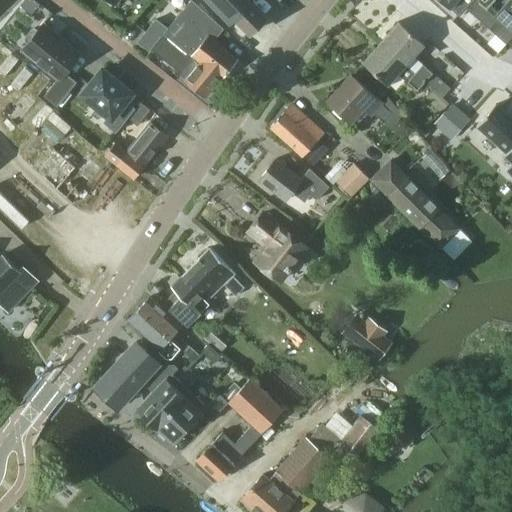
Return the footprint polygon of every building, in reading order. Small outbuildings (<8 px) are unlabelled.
[(191,0),(189,0),(167,27),(163,32),(190,55),(191,53),(193,55),(221,78),(238,58),(214,39),(223,28),(191,0)] [(204,0),(230,26),(231,24),(230,24),(236,18),(250,32),(265,17),(248,0),(204,0)] [(477,0),(440,0),(450,8),(451,8),(460,17),(467,8),(489,27),(495,33),(503,23),(497,18),(496,17),(484,7),(477,0)] [(503,23),(495,33),(506,42),(511,35),(511,32),(510,30),(511,28),(511,17),(510,15),(511,14),(506,9),(504,8),(496,17),(497,18),(503,23)] [(206,96),(221,78),(193,55),(191,53),(190,55),(163,32),(167,27),(155,18),(137,41),(149,50),(151,49),(177,70),(176,71),(186,79),(206,96)] [(381,42),(425,81),(433,72),(415,56),(425,44),(399,21),(381,42)] [(25,40),(28,43),(23,49),(58,78),(44,95),(57,105),(77,81),(65,72),(80,53),(43,23),(38,30),(35,28),(31,30),(26,36),(25,40)] [(417,90),(425,81),(381,42),(363,62),(389,85),(399,74),(417,90)] [(128,118),(132,112),(123,104),(132,92),(102,68),(81,95),(108,117),(105,122),(116,131),(128,118)] [(425,81),(444,97),(452,88),(433,72),(425,81)] [(351,74),(328,100),(352,122),(363,110),(371,117),(373,114),(383,123),(397,107),(388,98),(384,103),(351,74)] [(138,126),(150,109),(140,101),(132,112),(128,118),(138,126)] [(303,156),(325,133),(292,103),(271,127),(303,156)] [(511,116),(497,103),(476,126),(506,153),(503,156),(511,164),(507,168),(511,172),(511,116)] [(451,105),(441,116),(457,130),(467,119),(451,105)] [(59,111),(46,121),(58,135),(70,125),(59,111)] [(126,150),(144,165),(168,136),(149,121),(126,150)] [(106,155),(133,178),(144,165),(126,150),(116,142),(106,155)] [(301,177),(276,158),(259,180),(286,201),(292,192),(305,202),(310,195),(317,200),(330,186),(309,167),(301,177)] [(390,158),(370,178),(388,196),(388,197),(442,249),(444,248),(455,258),(473,240),(462,229),(390,158)] [(350,195),(368,177),(354,164),(336,182),(350,195)] [(281,280),(307,247),(265,213),(249,231),(264,243),(258,251),(261,253),(255,260),(281,280)] [(207,301),(208,301),(225,284),(231,290),(241,281),(234,274),(236,273),(210,247),(181,277),(207,301)] [(0,255),(0,301),(8,310),(37,280),(22,266),(19,269),(3,253),(0,255)] [(210,303),(208,301),(207,301),(181,277),(171,287),(175,291),(162,303),(188,325),(202,312),(202,311),(210,303)] [(137,310),(176,345),(182,338),(175,333),(182,325),(149,296),(137,310)] [(180,349),(176,345),(137,310),(127,322),(159,351),(166,358),(172,358),(180,349)] [(122,409),(129,401),(166,362),(141,339),(100,382),(100,389),(122,409)] [(155,426),(190,389),(173,374),(179,367),(175,364),(168,364),(166,362),(150,379),(159,388),(138,410),(141,414),(140,415),(153,428),(154,426),(155,426)] [(219,480),(283,407),(251,378),(231,400),(256,422),(236,443),(223,431),(196,458),(198,461),(198,464),(205,471),(209,470),(219,480)] [(190,389),(155,426),(156,428),(157,426),(159,428),(157,430),(171,442),(172,440),(174,442),(201,414),(210,422),(229,402),(220,393),(208,406),(190,389)] [(364,415),(337,450),(353,462),(379,427),(364,415)] [(392,435),(409,445),(419,430),(402,419),(392,435)] [(263,473),(241,498),(247,502),(245,504),(252,510),(254,508),(257,511),(282,511),(331,457),(306,436),(269,478),(263,473)] [(304,511),(383,511),(384,505),(366,491),(346,500),(344,509),(341,511),(339,511),(306,511),(304,511)]
